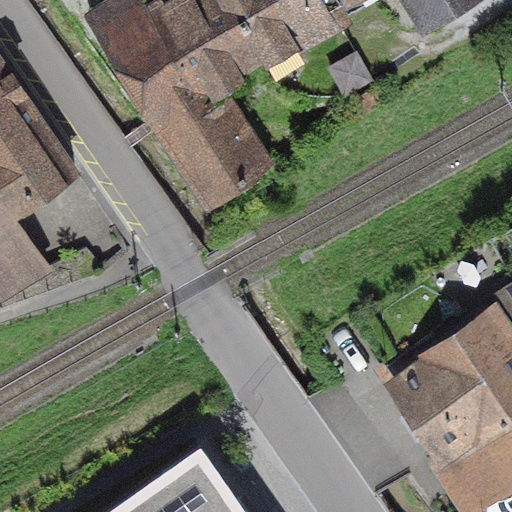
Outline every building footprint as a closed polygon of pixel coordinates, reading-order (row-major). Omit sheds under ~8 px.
[(150,16),(141,0),(112,0),(92,13),(163,117),(200,87),(150,16)] [(141,0),(150,16),(200,87),(223,80),(288,43),(293,52),(343,22),(330,0),(141,0)] [(350,0),(351,0),(412,0),(427,23),(463,0),(350,0)] [(77,171),(0,58),(0,300),(50,267),(14,214),(77,171)] [(200,87),(163,117),(216,198),(272,158),(223,80),(200,87)] [(511,275),(387,356),(480,499),(511,478),(511,275)] [(252,511),(201,440),(103,511),(252,511)]
